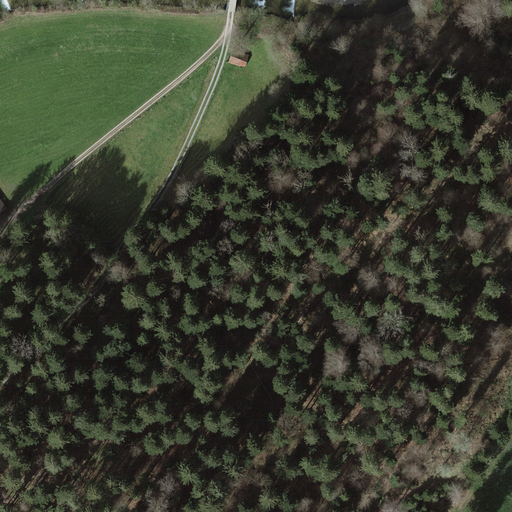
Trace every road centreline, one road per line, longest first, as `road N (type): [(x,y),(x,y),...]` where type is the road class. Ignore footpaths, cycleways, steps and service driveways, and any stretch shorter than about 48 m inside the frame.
road 1 (track): [(226,36),(212,96),(175,175),(79,305),(0,382)]
road 2 (track): [(511,257),(263,511)]
road 3 (track): [(232,0),(214,54),(0,233)]
road 4 (track): [(377,511),(446,477),(470,489),(460,511)]
